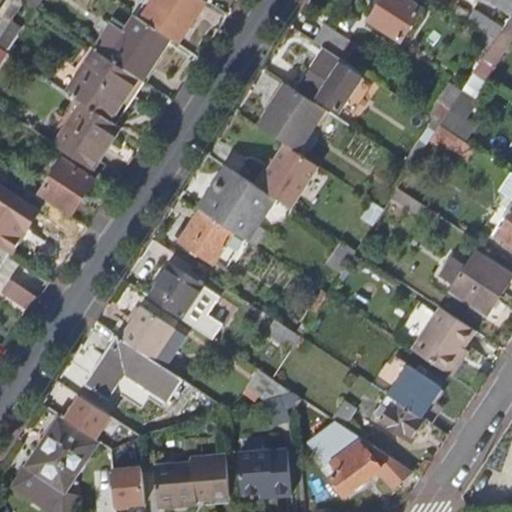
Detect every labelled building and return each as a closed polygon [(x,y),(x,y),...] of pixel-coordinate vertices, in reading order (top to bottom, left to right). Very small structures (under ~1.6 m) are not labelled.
[(209,0),(159,0),(147,20),(174,38),(182,43),(211,1),(209,0)] [(388,0),(374,22),(404,41),(425,10),(409,0),(388,0)] [(511,0),(497,0),(495,3),(511,14),(511,0)] [(479,12),(471,22),(498,41),(503,34),(506,29),(479,12)] [(8,15),(0,27),(0,45),(15,19),(8,15)] [(117,23),(98,50),(100,51),(140,77),(145,80),(174,38),(147,20),(141,16),(130,32),(117,23)] [(503,34),(511,39),(511,20),(506,29),(503,34)] [(327,31),(319,42),(328,48),(342,57),(349,46),(327,31)] [(511,45),(511,39),(503,34),(498,41),(486,60),(497,68),(511,45)] [(304,68),(292,86),(319,104),(322,100),(341,112),(362,79),(345,66),(348,61),(342,57),(328,48),(311,73),(304,68)] [(100,51),(72,94),(89,105),(112,120),(140,77),(100,51)] [(301,152),(329,110),(319,104),(292,86),(290,85),(262,126),(291,145),(301,152)] [(89,105),(61,147),(96,170),(124,128),(112,120),(89,105)] [(257,185),(278,199),(293,208),(321,166),(301,152),(291,145),(271,175),(266,172),(257,185)] [(45,194),(74,214),(97,181),(67,161),(45,194)] [(222,183),(204,211),(238,234),(246,239),(257,223),(261,225),(278,199),(257,185),(235,170),(224,185),(222,183)] [(511,178),(504,190),(509,194),(503,203),(511,209),(511,210),(498,233),(511,242),(511,178)] [(0,208),(2,210),(12,195),(0,186),(0,208)] [(218,264),(238,234),(204,211),(184,241),(218,264)] [(0,269),(2,270),(13,253),(0,244),(0,269)] [(456,258),(443,277),(457,286),(455,290),(487,312),(493,304),(497,306),(511,283),(511,275),(479,253),(470,266),(456,258)] [(174,266),(152,298),(184,319),(200,330),(219,302),(218,296),(206,287),(174,266)] [(3,289),(29,306),(37,295),(11,277),(3,289)] [(177,329),(146,308),(124,340),(155,361),(167,368),(188,337),(177,330),(177,329)] [(448,373),(477,330),(443,308),(414,350),(448,373)] [(269,346),(288,359),(303,337),(277,320),(271,329),(278,334),(269,346)] [(173,402),(187,382),(167,368),(155,361),(124,340),(121,338),(90,385),(111,399),(129,373),(173,402)] [(411,367),(391,396),(423,417),(443,388),(411,367)] [(414,441),(428,421),(423,417),(391,396),(389,395),(383,403),(383,405),(377,415),(385,420),(385,423),(414,441)] [(291,411),(303,408),(308,402),(299,396),(266,404),(271,424),(286,420),(291,411)] [(73,489),(101,443),(114,452),(117,498),(147,496),(143,435),(106,412),(99,407),(87,427),(81,423),(77,429),(62,419),(59,423),(58,423),(39,453),(40,453),(17,489),(52,511),(74,511),(85,497),(73,489)] [(334,478),(349,496),(380,471),(395,490),(413,473),(405,467),(376,447),(365,440),(361,443),(335,463),(326,469),(334,478)] [(291,450),(243,454),(246,493),(277,490),(278,497),(295,495),(291,450)] [(201,499),(234,496),(231,456),(197,459),(197,462),(158,467),(161,506),(200,504),(201,499)]
